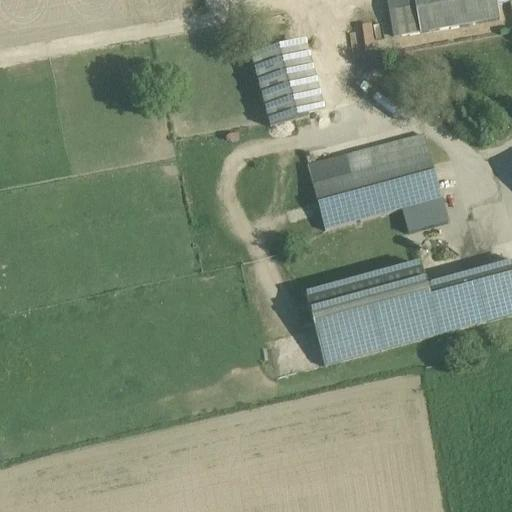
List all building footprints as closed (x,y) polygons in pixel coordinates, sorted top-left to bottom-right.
[(412,0),(385,0),(391,30),(417,24),(412,0)] [(412,0),(417,24),(419,34),(499,20),(495,0),(412,0)] [(417,24),(391,30),(392,38),(419,34),(417,24)] [(305,45),(251,59),(269,129),(324,115),(305,45)] [(423,137),(306,169),(324,233),(441,201),(423,137)] [(511,266),(427,290),(421,267),(305,299),(323,368),(511,316),(511,266)]
